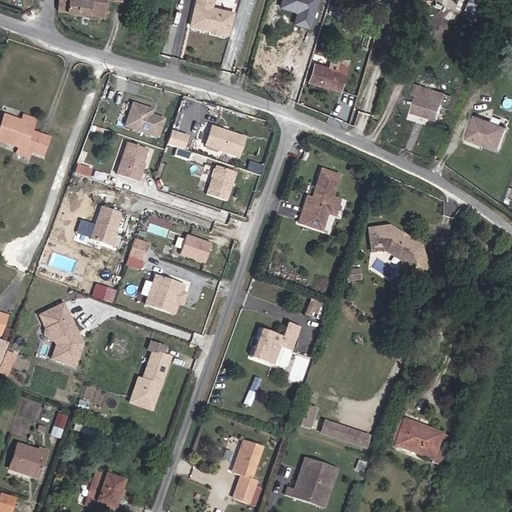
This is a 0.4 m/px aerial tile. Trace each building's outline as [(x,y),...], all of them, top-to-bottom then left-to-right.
[(115,2),(129,3),(129,0),(69,0),(68,17),(113,21),(115,2)] [(205,0),(200,26),(237,35),(242,14),(220,9),(222,0),(205,0)] [(465,0),(463,8),(471,9),(473,0),(465,0)] [(484,0),(481,12),(488,14),(492,0),(484,0)] [(292,75),(304,78),(315,42),(302,38),(292,75)] [(320,84),(352,93),(358,71),(348,69),(347,73),(324,68),(320,84)] [(505,72),(494,68),(490,77),(502,82),(505,72)] [(485,90),(490,77),(482,74),(478,86),(485,90)] [(447,107),(454,107),(456,96),(421,87),(419,97),(422,98),(418,115),(440,120),(442,113),(445,114),(447,107)] [(149,106),(141,128),(174,140),(181,120),(173,117),(172,119),(167,117),(168,115),(169,113),(149,106)] [(28,137),(31,129),(33,123),(21,119),(4,113),(0,123),(0,137),(18,144),(30,149),(42,153),(48,135),(39,132),(36,140),(28,137)] [(21,119),(33,123),(35,117),(23,113),(21,119)] [(476,141),(507,153),(511,138),(511,131),(484,121),(476,141)] [(39,132),(31,129),(28,137),(36,140),(39,132)] [(254,160),(260,141),(227,129),(220,148),(254,160)] [(198,152),(202,139),(187,133),(182,146),(198,152)] [(30,149),(18,144),(16,150),(28,155),(30,149)] [(140,145),(130,177),(152,184),(156,170),(155,169),(156,166),(160,152),(140,145)] [(89,177),(92,167),(78,163),(75,172),(89,177)] [(249,175),(229,168),(220,197),(240,203),(249,175)] [(348,174),(326,170),(321,200),(314,199),(309,229),(335,233),(338,216),(348,218),(350,201),(343,200),(348,174)] [(115,215),(104,248),(126,255),(129,247),(126,246),(135,222),(115,215)] [(401,222),(381,226),(384,243),(398,241),(403,245),(405,242),(420,253),(423,264),(434,262),(431,244),(417,234),(414,234),(411,232),(411,229),(401,222)] [(227,247),(202,239),(195,258),(220,266),(227,247)] [(398,241),(384,243),(385,248),(398,246),(410,254),(413,274),(436,270),(434,262),(423,264),(420,253),(405,242),(403,245),(398,241)] [(162,247),(149,242),(142,262),(156,267),(162,247)] [(371,266),(361,267),(362,276),(372,275),(371,266)] [(196,290),(169,282),(159,312),(187,321),(189,313),(193,302),(196,290)] [(319,301),(314,318),(325,321),(330,305),(319,301)] [(83,327),(76,312),(58,321),(62,329),(56,333),(58,337),(57,341),(61,349),(64,350),(65,350),(70,348),(73,355),(69,369),(88,375),(96,352),(94,347),(91,349),(89,348),(88,345),(88,344),(80,328),(83,327)] [(58,321),(51,324),(56,333),(62,329),(58,321)] [(294,333),(307,337),(309,330),(296,326),(294,333)] [(94,347),(83,327),(80,328),(88,344),(88,345),(89,348),(91,349),(94,347)] [(292,340),(270,333),(261,362),(283,369),(289,352),(301,356),(307,337),(294,333),(292,340)] [(0,364),(9,342),(0,338),(0,364)] [(169,349),(154,344),(151,352),(156,354),(146,381),(141,380),(134,400),(148,405),(154,402),(159,387),(164,388),(174,360),(167,357),(169,349)] [(68,356),(64,367),(69,369),(73,355),(70,348),(65,350),(68,356)] [(148,405),(134,400),(132,404),(155,412),(164,388),(159,387),(154,402),(148,405)] [(311,429),(319,408),(309,404),(301,425),(311,429)] [(57,412),(51,435),(61,437),(67,415),(57,412)] [(403,444),(440,459),(449,435),(434,429),(433,433),(420,429),(422,424),(412,420),(403,444)] [(369,438),(326,422),(322,432),(365,449),(369,438)] [(420,429),(433,433),(434,429),(422,424),(420,429)] [(268,482),(263,480),(274,449),(257,443),(247,475),(253,478),(246,501),(261,507),(268,482)] [(1,474),(25,482),(34,454),(27,452),(25,456),(4,449),(0,461),(0,464),(4,466),(1,474)] [(319,497),(333,501),(340,477),(345,479),(347,469),(316,459),(311,473),(315,474),(314,479),(309,478),(305,491),(298,489),(296,498),(317,505),(319,497)] [(317,505),(335,511),(345,479),(340,477),(333,501),(319,497),(317,505)] [(94,511),(93,511),(127,511),(135,490),(106,479),(94,511)]
